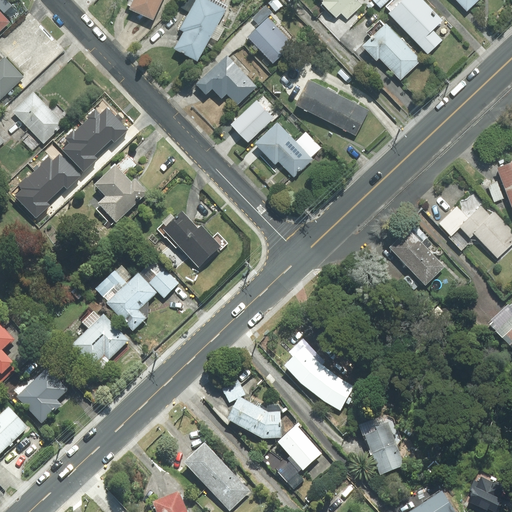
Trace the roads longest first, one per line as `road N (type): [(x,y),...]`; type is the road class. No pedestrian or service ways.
road 1 (secondary): [(29,511),(301,256)]
road 2 (residential): [(56,0),(301,256)]
road 3 (secondary): [(301,256),(511,58)]
